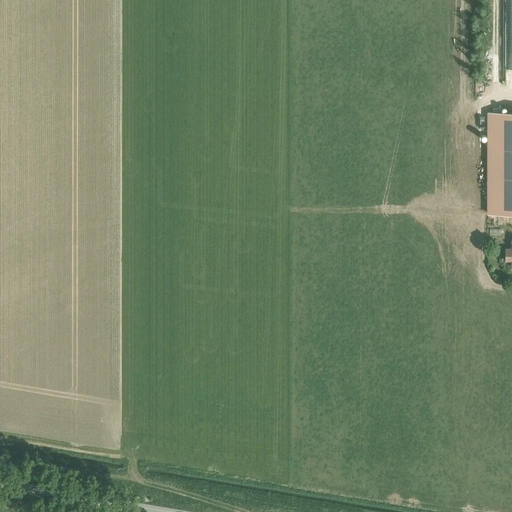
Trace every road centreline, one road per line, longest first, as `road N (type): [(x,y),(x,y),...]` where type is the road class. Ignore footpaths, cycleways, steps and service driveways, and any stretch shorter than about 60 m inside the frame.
road 1 (track): [(240,511),(160,486),(0,457)]
road 2 (unclassified): [(0,483),(167,511)]
